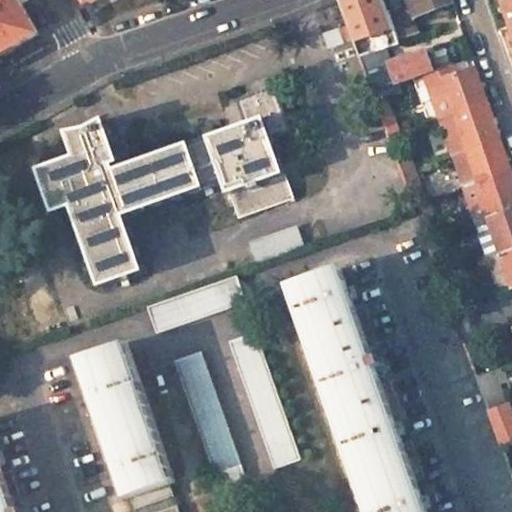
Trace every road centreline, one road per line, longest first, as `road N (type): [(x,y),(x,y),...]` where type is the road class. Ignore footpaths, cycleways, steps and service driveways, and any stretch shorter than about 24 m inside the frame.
road 1 (unclassified): [(395,258),(369,242),(281,273),(265,284),(255,313),(156,350),(141,328),(123,326),(31,357),(22,376),(67,511)]
road 2 (unclassified): [(423,337),(483,511)]
road 3 (unclassified): [(92,61),(254,0)]
